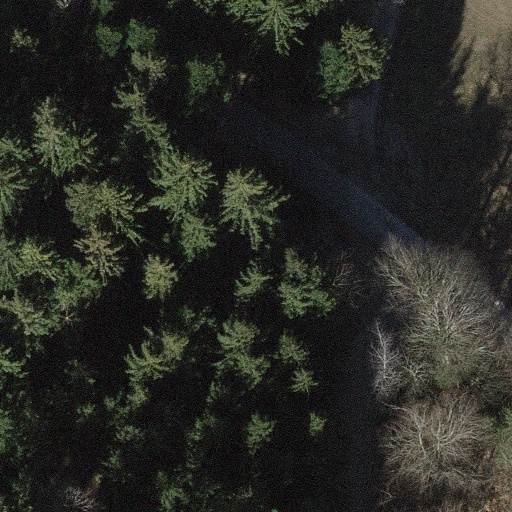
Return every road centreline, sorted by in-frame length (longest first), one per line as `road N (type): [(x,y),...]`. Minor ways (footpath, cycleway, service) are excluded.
road 1 (unclassified): [(511,360),(354,198),(206,68),(73,0)]
road 2 (track): [(386,0),(354,198),(338,511)]
